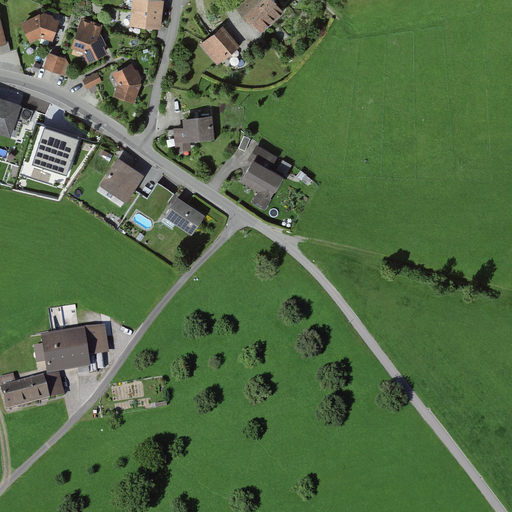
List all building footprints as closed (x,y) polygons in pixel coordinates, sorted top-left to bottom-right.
[(162,0),(133,0),(131,23),(160,27),(162,0)] [(274,0),(240,0),(237,3),(261,30),(284,10),(274,0)] [(48,14),(29,23),(36,44),(49,39),(57,42),(66,21),(48,14)] [(0,46),(11,45),(6,16),(0,17),(0,46)] [(103,24),(82,16),(71,47),(83,51),(88,62),(108,52),(105,47),(106,43),(100,31),(103,24)] [(239,45),(223,26),(205,40),(201,43),(216,62),(217,63),(239,45)] [(75,63),(54,54),(47,69),(69,78),(75,63)] [(139,67),(122,74),(125,86),(123,96),(142,105),(149,86),(139,67)] [(102,73),(89,80),(93,88),(106,81),(102,73)] [(22,103),(0,95),(0,133),(11,137),(22,103)] [(191,128),(178,129),(180,153),(195,152),(194,143),(221,141),(219,118),(190,120),(191,128)] [(90,136),(50,122),(39,154),(79,168),(90,136)] [(240,149),(247,151),(251,137),(244,135),(240,149)] [(284,158),(262,146),(255,158),(261,161),(247,185),(262,193),(257,202),(270,210),(288,179),(276,172),(284,158)] [(150,177),(124,159),(101,192),(127,210),(150,177)] [(188,204),(177,197),(164,216),(191,234),(204,215),(188,204)] [(111,330),(48,338),(53,377),(101,371),(99,358),(114,356),(111,330)] [(53,380),(8,391),(14,413),(58,402),(53,380)]
